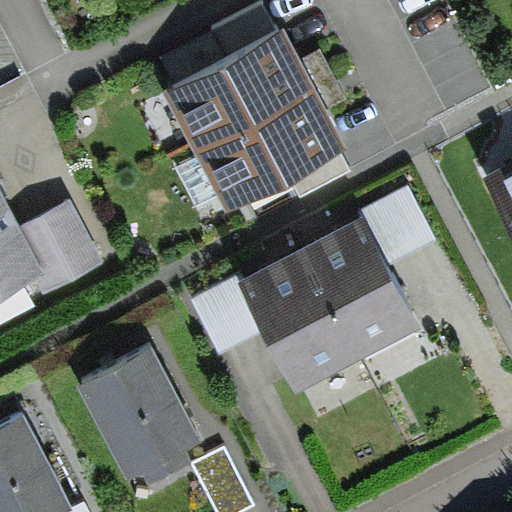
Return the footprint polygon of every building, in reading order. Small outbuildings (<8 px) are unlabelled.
[(259,0),(213,26),(230,58),(278,32),(260,0),(259,0)] [(230,58),(162,93),(195,155),(318,90),(302,58),(286,28),(278,32),(230,58)] [(320,49),(302,58),(318,90),(336,80),(320,49)] [(347,100),(336,80),(318,90),(329,109),(347,100)] [(329,109),(318,90),(195,155),(197,158),(217,196),(226,215),(290,181),(343,154),(350,150),(329,109)] [(351,172),(343,154),(290,181),(299,198),(351,172)] [(217,196),(197,158),(176,168),(197,207),(217,196)] [(511,162),(484,177),(511,229),(511,162)] [(410,181),(362,206),(389,258),(437,233),(410,181)] [(0,185),(0,297),(34,280),(46,273),(22,227),(0,185)] [(70,201),(22,227),(46,273),(34,280),(43,297),(104,264),(70,201)] [(362,206),(300,239),(358,346),(419,314),(389,258),(362,206)] [(298,378),(358,346),(300,239),(240,271),(268,322),(298,378)] [(268,322),(240,271),(193,296),(221,347),(268,322)] [(186,452),(202,444),(153,349),(79,387),(128,482),(145,473),(151,484),(192,463),(186,452)] [(23,415),(0,427),(0,511),(65,511),(72,508),(23,415)] [(228,444),(193,461),(218,511),(239,511),(258,503),(228,444)]
